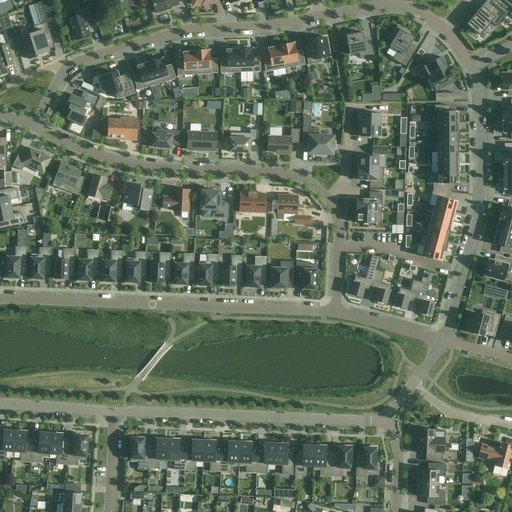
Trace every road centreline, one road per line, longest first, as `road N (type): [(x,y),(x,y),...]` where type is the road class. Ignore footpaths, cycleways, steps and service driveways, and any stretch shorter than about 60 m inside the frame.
road 1 (residential): [(33,125),(66,65),(178,30),(260,26),(394,1),(424,13),(478,66)]
road 2 (residential): [(33,125),(109,157),(306,180),(328,198),(338,227),(334,311)]
road 3 (residential): [(0,299),(334,311)]
road 4 (residential): [(478,66),(481,201),(444,339)]
road 5 (residential): [(389,419),(114,414)]
